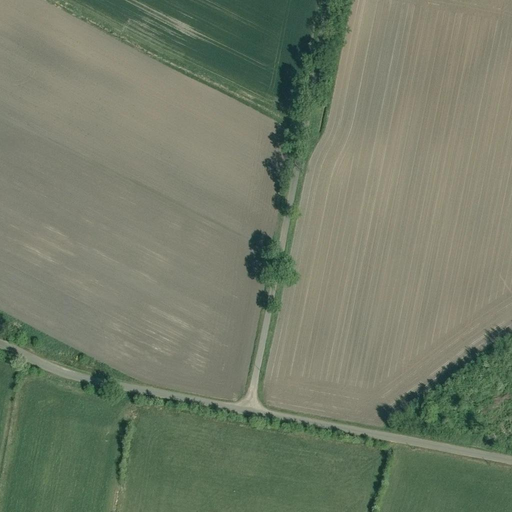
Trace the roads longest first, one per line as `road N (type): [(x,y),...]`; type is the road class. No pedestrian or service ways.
road 1 (residential): [(337,0),(249,411)]
road 2 (residential): [(511,463),(249,411)]
road 3 (residential): [(249,411),(54,370),(0,342)]
